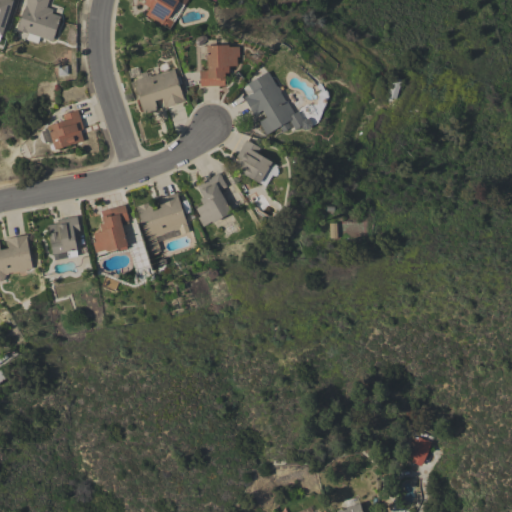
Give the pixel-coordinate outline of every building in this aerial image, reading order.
[(0,0),(12,0),(1,35),(0,38),(0,0)] [(48,0),(46,7),(53,9),(51,13),(60,16),(52,41),(38,37),(36,44),(25,40),(27,34),(17,30),(26,0),(48,0)] [(160,27),(151,22),(153,20),(145,15),(149,8),(144,4),(146,1),(144,0),(178,0),(168,18),(173,21),(169,29),(162,25),(160,27)] [(260,13),(253,0),(263,0),(268,9),(260,13)] [(200,86),(199,70),(207,70),(206,45),(229,45),(229,47),(239,46),(239,57),(236,57),(237,66),(228,66),(229,72),(225,72),(225,80),(224,80),(224,86),(200,86)] [(138,79),(136,74),(146,71),(147,76),(150,75),(150,76),(159,73),(159,72),(167,69),(167,71),(174,69),(176,77),(179,76),(181,83),(178,84),(182,97),(183,96),(185,101),(164,108),(163,103),(162,98),(154,101),(157,109),(154,110),(154,111),(146,113),(143,114),(134,86),(136,85),(135,80),(138,79)] [(276,86),(277,85),(281,92),(280,93),(286,101),(287,101),(294,113),(297,111),(303,120),(305,118),(310,119),(312,123),(311,127),(307,130),(303,129),(301,126),(295,129),(289,121),(287,122),(290,127),(283,132),(279,127),(266,135),(258,122),(266,117),(262,110),(258,113),(258,114),(255,116),(243,97),(247,95),(248,96),(253,93),(247,84),(267,71),(276,86)] [(401,80),(395,99),(387,97),(393,77),(401,80)] [(83,129),(80,130),(84,141),(55,150),(55,149),(51,150),(49,144),(48,144),(48,143),(43,144),(40,132),(45,130),(44,128),(64,121),(62,115),(77,110),(83,129)] [(245,139),(260,147),(256,153),(272,162),(269,167),(268,167),(259,183),(233,169),(239,159),(236,157),(245,139)] [(219,172),(222,177),(221,178),(227,187),(219,191),(231,212),(213,223),(212,221),(203,227),(198,218),(200,216),(195,209),(203,205),(199,199),(203,197),(196,186),(219,172)] [(136,207),(137,206),(150,202),(153,211),(160,208),(159,204),(158,204),(156,199),(177,192),(179,197),(178,197),(189,232),(181,234),(179,229),(175,231),(174,230),(164,233),(164,234),(155,237),(160,251),(158,251),(158,253),(154,254),(153,253),(151,254),(145,235),(136,207)] [(124,205),(128,220),(127,220),(128,222),(123,223),(122,222),(121,222),(127,246),(126,246),(127,249),(118,251),(117,249),(106,252),(105,250),(95,252),(93,243),(95,242),(93,234),(101,232),(99,225),(103,224),(101,217),(102,217),(101,211),(124,205)] [(77,216),(80,231),(74,233),(77,250),(76,250),(77,256),(68,258),(67,252),(53,255),(47,225),(58,223),(57,220),(77,216)] [(27,235),(28,239),(27,240),(32,269),(26,270),(26,271),(19,273),(19,271),(8,273),(9,274),(5,275),(5,276),(2,281),(0,281),(0,250),(8,248),(7,243),(6,244),(5,239),(27,235)] [(434,437),(421,466),(411,462),(413,456),(412,456),(412,457),(411,457),(408,456),(407,454),(407,453),(405,452),(408,444),(409,444),(412,439),(410,438),(411,436),(411,435),(412,433),(414,433),(415,431),(419,433),(421,432),(434,437)] [(359,503),(361,511),(336,511),(359,503)]
